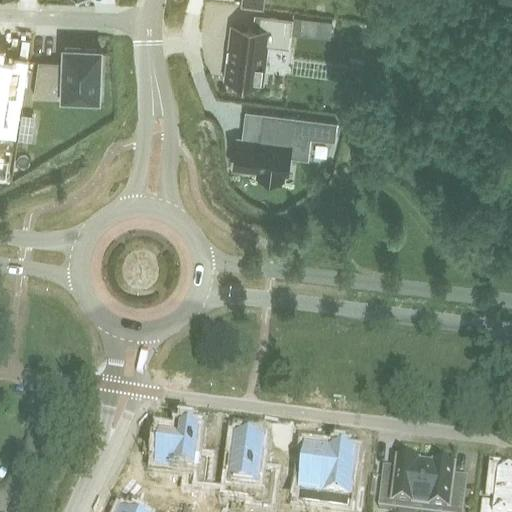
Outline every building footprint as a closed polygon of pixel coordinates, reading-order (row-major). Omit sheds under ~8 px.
[(263,0),(243,0),(242,7),(262,9),(263,0)] [(229,59),(226,78),(262,83),(267,45),(290,48),(293,19),(261,15),(259,30),(233,27),(230,49),(228,49),(227,59),(229,59)] [(39,63),(34,97),(65,98),(65,97),(99,98),(101,49),(65,47),(64,64),(39,63)] [(0,123),(9,125),(13,97),(19,98),(24,67),(0,63),(0,123)] [(337,123),(262,113),(259,142),(238,139),(235,167),(259,170),(258,175),(283,179),(284,173),(287,174),(292,135),(335,141),(337,123)] [(9,160),(0,158),(0,175),(7,176),(9,160)] [(157,470),(156,480),(157,481),(159,471),(192,475),(190,487),(203,488),(206,463),(194,462),(197,436),(181,434),(181,439),(162,436),(157,470)] [(236,441),(229,497),(254,500),(253,505),(268,507),(272,477),(259,476),(263,445),(236,441)] [(290,477),(287,502),(324,507),(331,454),(306,451),(302,479),(290,477)] [(331,454),(324,507),(358,511),(360,511),(364,487),(352,485),(356,458),(331,454)] [(400,511),(420,511),(426,469),(418,468),(418,467),(398,464),(396,480),(382,478),(379,509),(400,511)] [(463,511),(466,489),(452,487),(454,471),(434,469),(434,470),(426,469),(420,511),(463,511)] [(481,502),(479,511),(511,511),(511,470),(502,470),(501,476),(497,475),(493,503),(481,502)]
